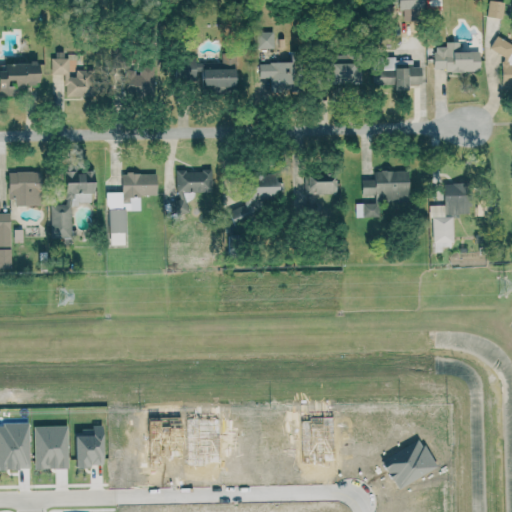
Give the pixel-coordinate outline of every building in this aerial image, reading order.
[(397,0),(398,9),(423,9),(422,0),(397,0)] [(502,18),(504,2),(489,0),(486,16),(502,18)] [(273,31),(256,32),(257,48),(273,48),(273,31)] [(502,86),(511,85),(511,40),(493,41),(493,53),(501,52),(502,86)] [(434,71),(479,70),(479,51),(459,51),(459,41),(446,42),(446,46),(433,46),(434,71)] [(93,96),(92,70),(75,70),(76,76),(67,77),(67,52),(52,52),(52,75),(64,75),(64,97),(93,96)] [(361,84),(361,63),(349,63),(349,55),(329,54),(329,84),(361,84)] [(221,63),(201,63),(201,91),(235,91),(235,55),(221,55),(221,63)] [(421,84),(420,67),(412,67),(412,62),(395,62),(394,57),(374,57),(374,85),(393,85),(394,90),(408,89),(408,85),(421,84)] [(194,59),(176,60),(176,81),(195,80),(194,59)] [(0,95),(22,95),(22,84),(39,84),(38,62),(0,63),(0,95)] [(259,78),(270,78),(270,90),(292,91),(293,62),(259,62),(259,78)] [(154,66),(138,65),(138,70),(125,69),(124,94),(153,95),(154,66)] [(211,170),(176,171),(177,192),(212,191),(211,170)] [(408,170),(374,171),(374,179),(361,179),(362,194),(374,194),(374,203),(356,204),(356,216),(379,216),(378,202),(408,202),(408,170)] [(15,206),(42,205),(41,171),(7,172),(8,198),(14,198),(15,206)] [(71,237),(71,203),(93,203),(94,171),(65,171),(65,204),(50,204),(50,237),(71,237)] [(107,192),(109,245),(125,244),(124,210),(140,210),(140,195),(156,195),(156,172),(121,174),(122,192),(107,192)] [(335,173),(305,173),(305,194),(335,193),(335,173)] [(443,205),(432,205),(432,252),(441,252),(441,247),(452,247),(452,214),(469,214),(469,183),(443,183),(443,205)] [(9,213),(0,212),(0,267),(10,268),(9,213)]
